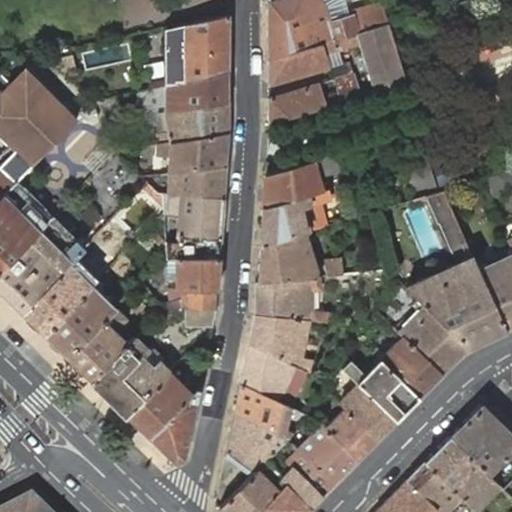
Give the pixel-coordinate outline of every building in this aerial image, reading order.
[(357,32),(388,22),(382,6),(369,10),(371,16),(355,22),(353,15),(329,22),(324,6),(320,0),(268,0),(268,59),(334,39),(357,32)] [(167,85),(229,70),(228,14),(166,27),(167,76),(154,76),(154,88),(167,85)] [(368,69),(375,90),(405,82),(399,62),(389,28),(388,24),(388,22),(357,32),(334,39),(337,49),(359,41),(368,69)] [(338,50),(337,49),(334,39),(268,59),(269,84),(329,66),(326,54),(338,50)] [(359,72),(368,69),(363,53),(354,56),(359,72)] [(137,92),(141,109),(165,105),(229,94),(229,70),(167,85),(154,88),(137,92)] [(14,182),(16,180),(75,121),(25,71),(9,87),(1,95),(0,94),(0,132),(18,150),(1,168),(14,182)] [(337,92),(340,100),(360,95),(353,72),(333,79),(337,92)] [(9,87),(0,77),(0,94),(1,95),(9,87)] [(269,98),(269,122),(340,100),(337,92),(323,96),(319,83),(269,98)] [(228,101),(229,94),(165,105),(166,111),(169,130),(158,132),(157,132),(159,144),(160,144),(162,143),(164,143),(229,131),(228,101)] [(92,104),(82,114),(94,125),(102,123),(92,104)] [(155,113),(158,132),(169,130),(166,111),(155,113)] [(414,162),(428,158),(418,127),(404,132),(414,162)] [(162,143),(160,144),(158,156),(171,156),(170,172),(226,165),(229,133),(229,131),(164,143),(162,143)] [(82,161),(94,172),(115,151),(108,135),(82,161)] [(336,152),(265,174),(263,207),(326,188),(324,183),(320,184),(317,175),(341,168),(336,152)] [(436,164),(442,184),(470,175),(463,155),(436,164)] [(424,195),(438,190),(428,158),(414,162),(405,164),(416,198),(424,195)] [(158,192),(224,197),(226,165),(170,172),(162,173),(161,186),(159,186),(158,192)] [(0,196),(14,182),(1,168),(0,168),(0,196)] [(490,196),(511,188),(511,178),(508,168),(483,176),(490,196)] [(138,193),(148,182),(142,176),(139,174),(129,184),(138,193)] [(0,268),(51,216),(16,180),(14,182),(0,196),(0,268)] [(329,197),(326,188),(263,207),(261,245),(306,231),(323,226),(316,202),(329,197)] [(472,255),(442,190),(438,190),(424,195),(437,224),(439,223),(456,262),(404,286),(417,298),(467,346),(469,345),(504,329),(477,268),(472,255)] [(166,241),(166,257),(177,258),(219,258),(224,197),(158,192),(165,198),(165,205),(179,205),(178,242),(166,241)] [(165,211),(166,241),(178,242),(179,205),(165,205),(165,211)] [(0,268),(0,290),(21,311),(70,262),(84,247),(51,216),(0,268)] [(306,231),(261,245),(258,280),(256,281),(255,282),(318,275),(306,231)] [(158,233),(153,237),(161,246),(165,242),(158,233)] [(511,251),(477,268),(504,329),(511,324),(511,251)] [(326,274),(343,273),(342,257),(324,259),(326,274)] [(185,289),(217,289),(219,258),(177,258),(177,290),(185,290),(185,289)] [(21,311),(44,334),(93,284),(87,278),(80,285),(68,273),(75,266),(70,262),(21,311)] [(80,285),(87,278),(75,266),(68,273),(80,285)] [(319,275),(318,275),(255,282),(256,313),(310,320),(326,321),(326,311),(310,309),(310,289),(319,287),(319,275)] [(44,334),(66,356),(116,307),(109,301),(103,307),(91,296),(98,289),(93,284),(44,334)] [(103,307),(109,301),(98,289),(91,296),(103,307)] [(165,301),(168,317),(181,309),(185,308),(216,309),(217,289),(185,289),(185,290),(186,297),(165,301)] [(418,310),(397,331),(402,335),(441,373),(467,346),(417,298),(412,304),(418,310)] [(66,356),(91,379),(127,342),(115,330),(127,318),(116,307),(66,356)] [(185,325),(212,325),(216,310),(216,309),(185,308),(185,325)] [(310,320),(256,313),(249,344),(299,368),(310,320)] [(379,358),(418,396),(441,373),(402,335),(397,340),(379,358)] [(91,379),(126,414),(169,371),(134,336),(131,338),(127,342),(91,379)] [(249,344),(241,383),(290,405),(293,398),(292,398),(305,370),(299,368),(249,344)] [(350,359),(342,367),(359,383),(396,419),(418,396),(379,358),(365,372),(350,359)] [(126,414),(149,437),(198,389),(190,379),(183,386),(169,371),(126,414)] [(235,411),(288,438),(293,432),(285,428),(288,414),(295,417),(297,409),(290,405),(241,383),(235,411)] [(344,407),(377,439),(396,419),(359,383),(354,388),(363,397),(353,407),(344,399),(340,403),(344,407)] [(198,389),(149,437),(175,461),(184,458),(199,388),(198,389)] [(354,388),(344,399),(353,407),(363,397),(354,388)] [(511,450),(511,434),(481,404),(449,435),(488,475),(511,450)] [(325,426),(357,458),(377,439),(344,407),(325,426)] [(280,445),(288,438),(235,411),(225,455),(227,457),(229,455),(249,473),(247,475),(248,476),(249,477),(266,460),(266,461),(277,449),(276,449),(280,445)] [(300,445),(337,479),(357,458),(325,426),(312,413),(310,414),(305,420),(316,430),(300,445)] [(425,460),(474,508),(498,484),(488,475),(449,435),(425,460)] [(291,455),(280,445),(276,449),(277,449),(287,460),(291,455)] [(300,445),(298,448),(291,455),(287,460),(293,466),(322,494),(337,479),(300,445)] [(283,476),(266,461),(266,460),(249,477),(248,476),(219,507),(224,511),(255,511),(280,488),(275,484),(283,476)] [(440,511),(470,511),(474,508),(425,460),(406,479),(440,511)] [(293,466),(283,476),(275,484),(280,488),(255,511),(304,511),(322,494),(293,466)] [(511,478),(502,488),(511,497),(511,478)] [(440,511),(406,479),(375,511),(440,511)] [(46,511),(28,494),(0,509),(0,511),(46,511)]
